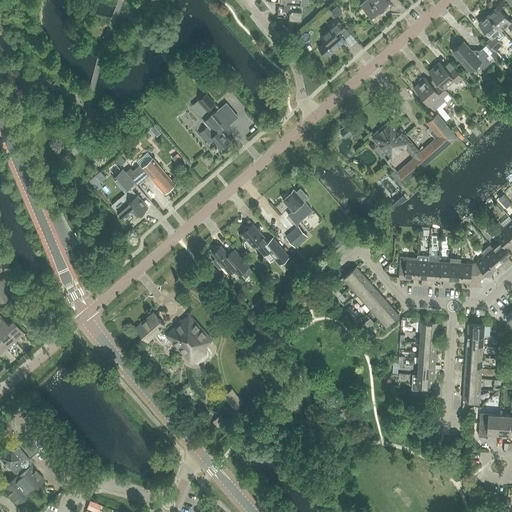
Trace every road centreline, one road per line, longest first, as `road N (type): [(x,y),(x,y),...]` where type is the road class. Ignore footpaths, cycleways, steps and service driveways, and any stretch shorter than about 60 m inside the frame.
road 1 (residential): [(314,117),(84,318)]
road 2 (unclassified): [(84,318),(0,122)]
road 3 (residential): [(314,117),(449,0)]
road 4 (unclassified): [(200,453),(84,318)]
road 5 (residential): [(314,117),(281,48),(241,0)]
